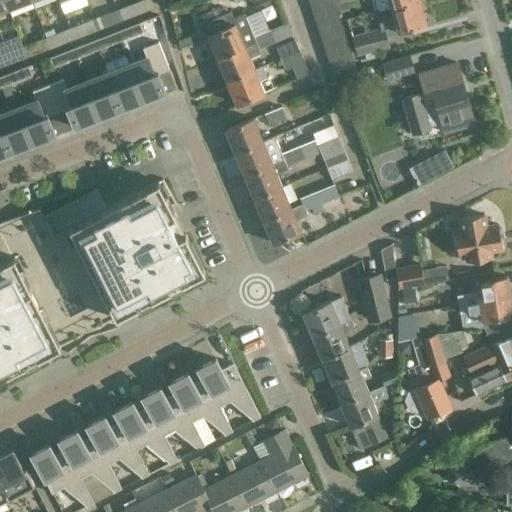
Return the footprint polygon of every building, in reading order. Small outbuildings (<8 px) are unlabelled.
[(30,0),(3,0),(7,9),(30,0)] [(141,0),(114,11),(118,22),(153,8),(150,0),(141,0)] [(313,12),(335,5),(333,0),(311,0),(309,1),(313,12)] [(419,0),(417,0),(390,7),(393,19),(379,23),(381,29),(352,36),(357,56),(364,55),(366,60),(378,57),(376,51),(389,47),(386,34),(425,24),(419,0)] [(375,0),(377,10),(390,7),(417,0),(375,0)] [(316,23),(339,16),(335,5),(313,12),(316,23)] [(118,22),(114,11),(92,19),(96,30),(118,22)] [(233,18),(230,11),(199,24),(205,38),(208,37),(217,58),(256,41),(253,36),(244,13),(233,18)] [(320,35),(342,27),(339,16),(316,23),(320,35)] [(96,30),(92,19),(68,28),(73,39),(96,30)] [(271,28),(275,40),(292,33),(287,21),(271,28)] [(116,31),(119,40),(142,31),(139,22),(116,31)] [(324,46),(346,38),(342,27),(320,35),(324,46)] [(73,39),(68,28),(55,34),(53,28),(44,32),(46,37),(45,37),(49,48),(73,39)] [(226,79),(254,67),(249,58),(261,53),(259,47),(275,40),(271,28),(253,36),(256,41),(217,58),(226,79)] [(93,40),(97,49),(119,40),(116,31),(93,40)] [(49,48),(45,37),(22,46),(26,57),(49,48)] [(281,58),(299,50),(294,38),(276,47),(281,58)] [(327,57),(350,50),(346,38),(324,46),(327,57)] [(75,47),(78,56),(97,49),(93,40),(75,47)] [(128,63),(142,99),(165,90),(158,73),(169,68),(158,41),(142,47),(146,56),(128,63)] [(0,67),(26,57),(22,46),(0,55),(0,54),(0,67)] [(78,56),(75,47),(49,57),(53,66),(78,56)] [(299,50),(281,58),(286,69),(293,66),(298,77),(308,73),(299,50)] [(350,50),(327,57),(331,68),(354,61),(350,50)] [(414,71),(409,56),(382,64),(387,79),(414,71)] [(474,124),(457,65),(457,62),(417,73),(423,95),(420,96),(419,92),(402,97),(411,131),(429,126),(423,106),(436,102),(444,132),(474,124)] [(106,72),(120,107),(142,99),(128,63),(106,72)] [(254,67),(226,79),(237,103),(264,91),(259,80),(268,76),(263,64),(254,68),(254,67)] [(5,74),(9,83),(31,74),(28,65),(5,74)] [(83,80),(97,116),(120,107),(106,72),(83,80)] [(0,75),(0,86),(9,83),(5,74),(0,75)] [(47,84),(58,112),(68,108),(75,125),(97,116),(83,80),(66,87),(62,78),(47,84)] [(18,106),(32,142),(54,133),(48,116),(58,112),(47,84),(32,90),(35,99),(18,106)] [(0,112),(0,126),(9,150),(32,142),(18,106),(0,112)] [(282,107),(264,114),(271,130),(288,123),(282,107)] [(235,152),(263,140),(253,117),(225,129),(235,152)] [(0,153),(9,150),(0,126),(0,153)] [(281,153),(284,161),(339,137),(338,136),(317,145),(315,139),(281,153)] [(255,199),(283,188),(277,174),(288,169),(287,166),(320,152),(324,160),(325,159),(328,169),(348,160),(339,137),(284,161),(273,165),(246,177),(255,199)] [(273,165),(273,163),(263,140),(235,152),(246,177),(273,165)] [(348,160),(328,169),(332,179),(353,171),(348,160)] [(205,271),(185,233),(166,196),(171,193),(163,178),(69,227),(53,235),(39,208),(0,222),(0,259),(1,262),(0,262),(0,382),(41,361),(39,356),(60,345),(137,306),(139,311),(186,286),(183,282),(205,271)] [(302,203),(336,189),(334,184),(300,198),(302,203)] [(264,219),(291,208),(283,188),(255,199),(264,219)] [(291,208),(264,219),(274,242),(301,231),(297,220),(307,216),(305,211),(311,208),(313,212),(324,208),(321,203),(339,196),(336,189),(302,203),(302,204),(292,208),(291,208)] [(485,225),(483,213),(458,217),(460,229),(453,230),(457,255),(465,253),(466,260),(491,256),(490,249),(500,248),(499,238),(503,237),(501,228),(497,229),(496,223),(485,225)] [(396,267),(398,278),(400,289),(423,284),(420,263),(396,267)] [(386,307),(381,272),(357,278),(365,313),(373,309),(386,307)] [(373,309),(365,313),(367,322),(391,316),(381,272),(386,307),(373,309)] [(458,304),(510,294),(506,274),(474,280),(476,290),(456,294),(458,304)] [(415,288),(402,290),(404,304),(417,302),(415,288)] [(511,306),(510,294),(458,304),(459,313),(480,309),(481,320),(511,313),(511,306)] [(313,338),(351,320),(341,296),(302,312),(313,338)] [(400,341),(420,336),(416,313),(401,315),(400,341)] [(356,346),(361,343),(360,342),(349,347),(345,336),(355,331),(351,320),(313,338),(322,360),(356,346)] [(511,333),(508,325),(485,328),(490,342),(511,333)] [(437,334),(445,358),(463,352),(462,349),(468,347),(462,330),(438,334),(437,334)] [(449,375),(446,363),(444,358),(445,358),(437,334),(420,338),(428,365),(409,373),(415,388),(408,392),(405,400),(408,408),(417,411),(424,408),(427,415),(449,405),(437,379),(449,375)] [(497,364),(504,380),(511,376),(511,334),(490,343),(498,360),(498,361),(499,363),(497,364)] [(377,339),(377,356),(393,356),(393,340),(377,339)] [(356,346),(322,360),(332,382),(366,368),(366,366),(369,363),(361,343),(356,346)] [(499,363),(498,361),(495,362),(489,344),(463,356),(471,373),(466,375),(476,393),(504,380),(497,364),(499,363)] [(198,366),(232,430),(233,430),(220,405),(230,400),(252,419),(253,420),(261,416),(233,362),(221,368),(215,357),(198,366)] [(232,430),(198,366),(204,377),(193,383),(188,372),(171,380),(204,445),(205,444),(192,420),(202,414),(225,433),(225,434),(232,430)] [(368,391),(364,380),(370,377),(366,368),(332,382),(341,405),(384,387),(383,385),(368,391)] [(397,379),(393,370),(380,375),(384,385),(397,379)] [(204,445),(171,380),(170,381),(176,392),(166,397),(160,386),(143,395),(176,459),(177,459),(164,434),(175,429),(197,448),(204,445)] [(384,387),(341,405),(350,426),(359,422),(368,443),(384,437),(380,427),(382,427),(376,414),(378,414),(373,403),(388,396),(384,387)] [(176,459),(143,395),(142,395),(148,406),(138,411),(132,400),(115,409),(149,473),(137,448),(147,443),(169,462),(169,463),(176,459)] [(149,473),(115,409),(114,410),(120,421),(110,426),(104,415),(87,423),(121,487),(109,462),(119,457),(141,476),(141,477),(149,473)] [(60,438),(93,502),(121,487),(87,423),(87,424),(92,435),(82,440),(77,429),(60,438)] [(511,425),(509,426),(511,436),(466,450),(455,459),(468,461),(468,462),(511,459),(511,425)] [(291,444),(283,429),(264,438),(265,441),(254,446),(260,459),(276,490),(293,481),(298,486),(307,481),(306,474),(308,473),(292,443),(291,444)] [(93,502),(60,438),(59,438),(65,449),(55,454),(49,443),(31,453),(52,493),(64,487),(86,505),(93,502)] [(0,454),(0,501),(34,484),(26,468),(23,469),(13,448),(0,454)] [(275,490),(276,490),(260,459),(232,474),(247,504),(263,496),(268,502),(277,497),(275,490)] [(468,468),(468,462),(446,463),(447,480),(458,480),(458,486),(481,485),(481,468),(468,468)] [(209,511),(213,510),(203,489),(195,473),(167,488),(179,511),(193,511),(198,510),(199,511),(209,511)] [(247,505),(247,504),(232,474),(203,489),(213,510),(214,511),(232,511),(234,511),(247,511),(248,511),(247,505)] [(179,511),(167,488),(139,503),(143,511),(179,511)] [(143,511),(139,503),(120,511),(143,511)]
